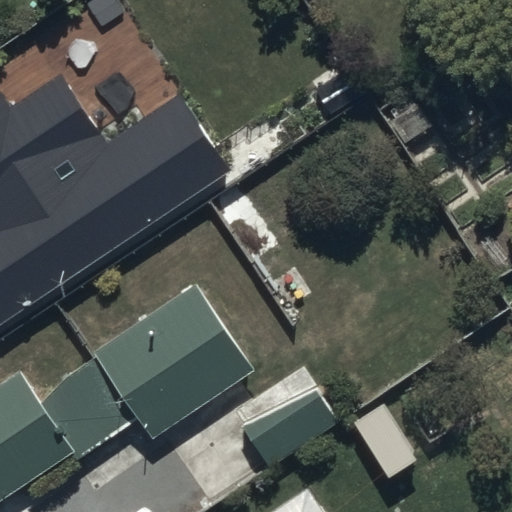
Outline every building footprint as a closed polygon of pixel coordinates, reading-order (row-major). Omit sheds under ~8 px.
[(0,316),(234,161),(182,84),(109,132),(65,66),(15,100),(1,80),(0,81),(0,316)] [(211,196),(255,262),(287,240),(242,174),(211,196)] [(0,492),(72,444),(85,463),(148,421),(155,432),(256,365),(195,275),(95,342),(99,349),(37,391),(18,363),(0,374),(0,492)] [(234,414),(269,465),(342,416),(308,365),(234,414)] [(330,511),(306,476),(251,511),(330,511)]
